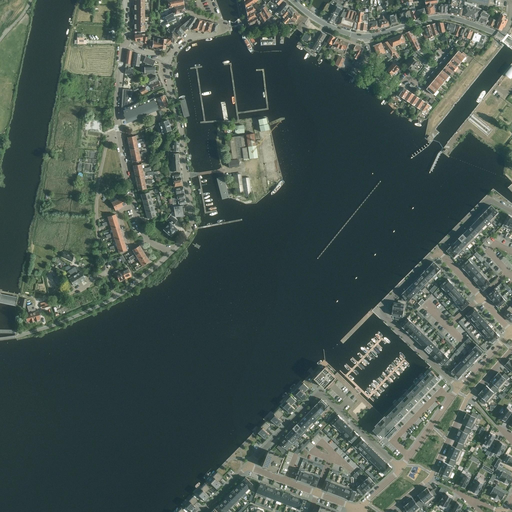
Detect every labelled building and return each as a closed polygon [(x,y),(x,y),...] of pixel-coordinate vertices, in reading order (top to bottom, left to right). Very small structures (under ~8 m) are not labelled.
[(164,0),(164,1),(167,1),(168,9),(174,8),(184,5),(184,0),(164,0)] [(247,0),(244,3),(245,8),(251,5),(257,1),(256,0),(247,0)] [(268,6),(269,5),(274,10),(278,6),(273,3),(270,0),(269,2),(267,4),(268,6)] [(425,0),(425,1),(426,3),(426,6),(427,15),(436,13),(438,12),(438,7),(439,4),(438,3),(437,0),(425,0)] [(451,4),(449,14),(461,16),(463,9),(464,9),(465,2),(456,0),(448,0),(448,4),(451,4)] [(464,9),(463,16),(477,20),(481,10),(476,8),(476,7),(475,7),(475,5),(467,2),(465,1),(465,2),(464,9)] [(285,2),(277,11),(275,14),(279,17),(281,15),(285,10),(289,6),(285,2)] [(260,9),(261,11),(266,20),(270,15),(266,8),(268,6),(267,4),(266,3),(263,5),(259,7),(260,9)] [(175,18),(173,15),(175,15),(185,12),(184,5),(174,8),(175,12),(169,13),(170,15),(166,17),(166,18),(165,19),(167,22),(161,25),(162,27),(165,26),(171,22),(171,21),(175,18)] [(251,5),(245,8),(247,16),(255,12),(251,5)] [(289,6),(285,10),(289,13),(288,14),(289,15),(290,14),(291,15),(292,16),(295,12),(289,6)] [(331,13),(327,20),(333,23),(337,16),(338,14),(339,14),(342,9),(335,6),(331,13)] [(399,13),(401,22),(412,19),(410,10),(409,11),(409,8),(402,9),(403,11),(399,11),(399,13)] [(424,8),(415,11),(417,18),(426,15),(424,8)] [(343,11),(340,17),(341,17),(343,18),(345,19),(354,21),(355,22),(358,12),(348,9),(347,12),(343,11)] [(281,15),(280,16),(279,17),(280,18),(281,17),(284,19),(288,14),(289,13),(285,10),(281,15)] [(483,10),(479,21),(478,22),(486,24),(490,15),(490,13),(490,12),(487,11),(487,12),(483,10)] [(261,11),(259,13),(257,14),(258,16),(262,24),(266,20),(261,11)] [(255,12),(247,16),(248,21),(258,16),(257,14),(255,12)] [(364,13),(358,12),(355,22),(354,21),(354,22),(354,23),(352,29),(355,30),(367,31),(368,23),(368,14),(364,13)] [(388,16),(391,25),(398,23),(396,14),(388,16)] [(502,16),(496,28),(499,30),(502,31),(503,27),(504,27),(508,20),(507,20),(507,16),(504,15),(502,14),(502,16)] [(384,19),(379,20),(381,28),(389,26),(387,15),(383,16),(384,19)] [(491,18),(487,25),(494,28),(497,21),(499,17),(495,15),(493,19),(491,18)] [(258,16),(248,21),(249,26),(249,27),(253,24),(253,25),(256,25),(256,26),(261,25),(260,23),(259,21),(260,20),(258,16)] [(197,18),(192,17),(183,25),(182,25),(182,26),(180,27),(176,30),(175,28),(173,29),(171,31),(172,33),(178,39),(185,33),(189,30),(195,23),(196,19),(197,18)] [(341,17),(338,25),(351,29),(352,28),(352,29),(354,23),(354,22),(354,21),(345,19),(343,18),(341,17)] [(197,18),(195,25),(193,30),(198,31),(200,26),(202,20),(197,18)] [(369,20),(369,23),(370,30),(378,29),(377,21),(375,22),(374,19),(373,19),(372,19),(371,20),(369,20)] [(200,26),(198,31),(203,32),(204,32),(206,22),(202,20),(200,26)] [(206,22),(204,32),(210,32),(213,23),(207,22),(206,22)] [(213,23),(210,32),(217,32),(218,24),(213,23)] [(435,23),(430,25),(434,36),(437,35),(438,37),(440,35),(439,34),(435,23)] [(447,29),(450,30),(449,32),(454,33),(456,25),(448,24),(445,23),(446,27),(448,27),(447,29)] [(430,25),(421,28),(426,40),(429,38),(431,41),(435,39),(434,36),(430,25)] [(456,29),(454,35),(459,37),(462,28),(463,27),(457,25),(456,29)] [(463,28),(460,37),(459,39),(463,40),(463,39),(464,39),(465,37),(468,29),(464,28),(463,28)] [(172,33),(171,31),(168,29),(166,30),(170,34),(168,36),(168,37),(169,38),(173,43),(178,39),(172,33)] [(465,37),(464,39),(463,41),(468,44),(469,42),(470,39),(473,31),(468,29),(465,37)] [(411,31),(406,33),(416,52),(419,55),(421,53),(421,51),(421,49),(411,31)] [(482,34),(474,31),(471,40),(470,43),(477,45),(478,43),(479,43),(482,34)] [(321,32),(317,40),(318,40),(322,43),(327,35),(321,32)] [(302,39),(307,42),(311,36),(306,33),(302,39)] [(142,34),(135,35),(136,42),(140,41),(140,43),(144,43),(146,44),(147,40),(147,38),(142,38),(142,34)] [(402,34),(398,36),(401,44),(402,46),(402,48),(406,47),(405,43),(406,42),(403,37),(402,34)] [(482,34),(479,43),(478,43),(477,45),(483,48),(487,37),(487,36),(482,34)] [(331,35),(327,42),(331,44),(329,47),(329,48),(331,48),(333,45),(337,38),(331,35)] [(149,48),(152,48),(156,49),(156,50),(160,50),(161,49),(165,50),(166,45),(168,46),(172,42),(169,38),(167,40),(157,38),(153,38),(153,41),(150,40),(149,48)] [(333,45),(331,48),(339,52),(344,40),(338,38),(337,38),(333,45)] [(388,40),(388,41),(393,47),(394,49),(396,48),(395,46),(397,46),(393,38),(388,40)] [(318,40),(317,41),(316,41),(311,48),(319,52),(322,47),(320,46),(321,44),(322,43),(318,40)] [(344,40),(339,52),(345,54),(346,50),(349,43),(344,40)] [(383,44),(382,44),(386,53),(386,55),(390,53),(392,56),(393,56),(396,59),(393,60),(394,62),(396,60),(396,61),(398,60),(400,58),(400,57),(397,53),(396,51),(394,49),(393,47),(388,41),(383,44)] [(381,43),(373,46),(377,56),(380,55),(381,57),(386,55),(386,53),(382,44),(381,43)] [(355,58),(352,64),(354,65),(356,61),(357,61),(357,60),(360,56),(361,54),(364,49),(356,46),(353,50),(356,52),(353,57),(355,58)] [(459,51),(455,56),(462,62),(466,57),(467,55),(463,52),(462,54),(459,51)] [(140,54),(134,54),(132,65),(139,66),(140,54)] [(144,59),(143,62),(149,65),(153,66),(155,60),(145,56),(145,57),(144,57),(144,59)] [(339,56),(335,64),(341,67),(345,59),(342,58),(339,56)] [(353,67),(351,69),(357,73),(359,70),(362,73),(366,67),(363,65),(366,60),(360,56),(357,60),(357,61),(356,61),(354,65),(353,67)] [(407,61),(404,64),(406,65),(406,66),(407,66),(407,67),(408,68),(409,68),(412,70),(415,67),(419,70),(422,66),(420,64),(421,62),(417,59),(414,56),(413,58),(412,58),(409,62),(407,61)] [(458,66),(462,62),(455,56),(451,61),(458,66)] [(451,61),(447,65),(454,71),(458,66),(451,61)] [(387,70),(388,70),(388,71),(389,73),(390,72),(393,75),(397,71),(399,73),(403,68),(400,65),(398,65),(397,66),(394,63),(387,70)] [(447,65),(443,70),(450,76),(454,71),(447,65)] [(443,70),(439,75),(446,81),(450,76),(443,70)] [(439,75),(435,80),(442,85),(446,81),(439,75)] [(146,80),(143,82),(145,87),(146,87),(148,86),(151,85),(151,84),(158,81),(155,76),(146,80)] [(435,80),(431,84),(438,90),(442,85),(435,80)] [(148,86),(146,87),(147,90),(151,88),(152,90),(161,86),(158,81),(151,84),(151,85),(148,86)] [(431,84),(427,89),(433,95),(438,90),(431,84)] [(400,94),(399,95),(400,96),(405,99),(410,92),(404,88),(400,94)] [(132,91),(122,90),(121,110),(123,109),(124,110),(123,111),(126,122),(158,109),(157,107),(159,106),(155,97),(147,100),(146,99),(148,99),(131,106),(132,93),(132,90),(132,91)] [(410,92),(405,99),(410,102),(415,95),(410,92)] [(159,106),(161,109),(168,105),(164,95),(156,99),(156,97),(155,97),(159,106)] [(415,95),(410,102),(415,106),(420,98),(415,95)] [(420,98),(415,106),(420,109),(425,102),(420,98)] [(185,101),(180,102),(184,117),(189,116),(185,101)] [(425,102),(420,109),(425,113),(427,114),(430,110),(428,109),(430,105),(425,102)] [(492,130),(471,113),(470,114),(490,130),(487,134),(467,118),(466,119),(487,136),(492,130)] [(266,118),(258,120),(259,126),(259,127),(260,133),(269,130),(268,124),(267,124),(266,118)] [(160,134),(171,130),(168,120),(159,123),(161,129),(159,130),(160,134)] [(224,128),(224,133),(235,132),(235,134),(244,133),(243,125),(234,126),(234,127),(224,128)] [(246,135),(249,158),(249,159),(258,158),(254,133),(246,135)] [(249,158),(246,135),(224,138),(228,161),(239,159),(249,158)] [(136,136),(127,137),(128,144),(144,141),(144,139),(139,140),(137,136),(136,136)] [(144,141),(128,144),(130,150),(138,148),(137,144),(144,142),(144,141)] [(171,145),(168,152),(171,153),(171,152),(177,152),(177,151),(179,151),(179,143),(177,143),(175,143),(173,143),(173,145),(171,145)] [(171,153),(168,152),(168,153),(168,156),(171,156),(171,159),(172,159),(172,163),(179,162),(179,160),(179,153),(176,154),(176,152),(177,152),(171,152),(171,153)] [(139,154),(131,156),(132,162),(141,161),(140,157),(142,156),(141,156),(147,154),(146,153),(141,154),(139,154)] [(240,166),(239,159),(228,161),(229,168),(239,166),(240,166)] [(179,164),(179,162),(172,163),(172,167),(171,167),(171,170),(169,170),(169,173),(172,173),(172,172),(180,171),(179,164)] [(142,170),(134,172),(136,178),(144,176),(143,172),(145,171),(145,172),(150,171),(150,169),(144,170),(142,170)] [(233,175),(236,193),(243,192),(244,197),(252,196),(249,177),(242,178),(241,174),(241,173),(233,174),(233,175)] [(223,176),(217,177),(223,198),(228,196),(223,176)] [(173,180),(169,181),(171,188),(174,187),(182,185),(182,183),(181,178),(173,180)] [(152,181),(137,184),(138,190),(146,189),(145,185),(147,185),(147,184),(150,183),(152,183),(152,181)] [(150,192),(141,195),(142,201),(151,198),(150,192)] [(123,197),(117,200),(121,207),(126,205),(123,197)] [(151,198),(142,201),(144,207),(153,204),(151,198)] [(185,199),(171,202),(172,204),(172,205),(173,207),(176,206),(175,203),(178,202),(178,205),(186,204),(185,199)] [(117,200),(111,203),(115,210),(121,207),(117,200)] [(153,204),(144,207),(146,213),(155,210),(153,204)] [(491,206),(487,210),(494,217),(498,213),(491,206)] [(155,210),(146,213),(147,219),(156,216),(155,210)] [(487,210),(483,214),(491,222),(495,218),(494,217),(487,210)] [(172,212),(170,215),(173,217),(174,218),(177,220),(177,219),(176,217),(184,216),(184,211),(174,212),(172,212)] [(116,214),(107,217),(109,223),(117,220),(116,214)] [(483,214),(479,218),(486,225),(488,227),(492,223),(491,222),(483,214)] [(170,215),(167,219),(170,222),(173,225),(177,220),(171,216),(170,215)] [(511,216),(508,215),(502,226),(507,229),(507,228),(511,219),(511,216)] [(475,222),(482,229),(486,225),(479,218),(475,222)] [(117,220),(109,223),(108,223),(102,225),(103,227),(108,225),(108,226),(110,225),(111,229),(119,226),(117,220)] [(170,222),(163,230),(171,236),(174,232),(176,232),(177,231),(177,230),(177,229),(173,225),(170,222)] [(475,222),(471,226),(479,235),(483,230),(482,229),(475,222)] [(119,226),(111,229),(113,235),(121,232),(119,226)] [(471,226),(467,231),(475,239),(479,235),(471,226)] [(463,235),(471,243),(475,239),(467,231),(463,235)] [(121,232),(113,235),(115,241),(123,238),(121,232)] [(463,234),(459,238),(467,247),(471,243),(463,235),(463,234)] [(123,238),(115,241),(117,247),(125,244),(123,238)] [(455,243),(463,251),(467,247),(459,239),(455,243)] [(455,243),(451,247),(458,254),(459,255),(463,251),(455,243)] [(125,244),(117,247),(119,253),(127,250),(125,244)] [(140,246),(132,250),(136,255),(143,251),(140,246)] [(451,246),(447,251),(454,258),(458,254),(451,247),(451,246)] [(143,251),(136,255),(139,261),(146,256),(143,251)] [(146,256),(139,261),(142,266),(150,262),(146,256)] [(469,259),(461,266),(465,270),(472,264),(469,259)] [(441,269),(434,262),(429,266),(430,267),(437,273),(441,269)] [(472,264),(465,270),(469,274),(477,266),(474,262),(472,264)] [(68,271),(72,277),(69,278),(74,286),(80,283),(75,275),(71,269),(69,265),(65,268),(67,272),(68,271)] [(477,266),(469,274),(472,278),(481,270),(477,266)] [(71,269),(75,275),(80,283),(85,279),(80,272),(78,273),(74,267),(71,269)] [(438,275),(437,273),(430,267),(426,271),(434,279),(438,275)] [(113,273),(114,274),(114,275),(116,274),(119,281),(125,279),(122,271),(121,269),(113,272),(113,273)] [(128,269),(122,271),(125,279),(131,276),(128,269)] [(434,279),(426,271),(425,270),(421,274),(422,275),(429,282),(430,283),(434,279)] [(472,278),(476,282),(485,274),(481,270),(472,278)] [(476,282),(480,286),(487,280),(488,278),(485,274),(476,282)] [(429,282),(422,275),(418,279),(425,286),(429,282)] [(414,283),(422,291),(426,287),(425,286),(418,279),(414,283)] [(444,290),(451,283),(448,279),(440,286),(444,290)] [(479,286),(483,291),(491,284),(487,280),(480,286),(479,286)] [(410,287),(418,295),(422,291),(414,283),(410,287)] [(447,294),(455,287),(451,283),(444,290),(443,290),(447,294)] [(495,288),(487,295),(491,300),(491,299),(499,292),(501,291),(497,286),(495,288)] [(410,287),(406,291),(413,298),(414,299),(418,295),(410,287)] [(447,294),(446,295),(450,299),(451,298),(458,291),(455,287),(447,294)] [(401,295),(408,302),(413,298),(406,291),(405,290),(401,295)] [(451,298),(454,302),(462,295),(458,291),(451,298)] [(491,299),(495,303),(503,296),(499,292),(491,299)] [(0,302),(15,306),(17,297),(1,294),(1,293),(0,293),(0,302)] [(458,306),(466,299),(462,295),(454,302),(458,306)] [(495,303),(495,304),(498,308),(506,301),(508,299),(504,295),(503,296),(495,303)] [(462,310),(470,303),(466,299),(458,306),(462,310)] [(405,311),(406,301),(400,300),(400,304),(394,303),(393,309),(405,311)] [(30,305),(32,313),(34,321),(39,320),(39,319),(40,318),(38,311),(34,313),(33,311),(35,311),(33,304),(30,305)] [(31,313),(25,315),(27,322),(30,321),(30,322),(34,321),(32,313),(30,305),(27,306),(29,313),(30,312),(31,313)] [(507,310),(503,314),(511,322),(511,321),(511,313),(511,314),(511,313),(511,309),(509,307),(507,309),(507,310)] [(466,315),(470,319),(471,318),(477,312),(478,312),(474,308),(466,315)] [(397,320),(404,321),(405,311),(393,309),(392,316),(398,316),(397,320)] [(474,323),(481,317),(477,312),(471,318),(470,319),(469,320),(472,324),(474,323)] [(476,328),(484,321),(481,317),(474,323),(472,324),(476,328)] [(407,318),(400,325),(404,329),(412,322),(407,318)] [(484,321),(476,328),(480,332),(488,325),(484,321)] [(416,326),(412,322),(404,329),(409,333),(416,326)] [(413,337),(421,329),(417,325),(416,326),(409,333),(413,337)] [(488,325),(480,332),(483,336),(492,329),(488,325)] [(417,341),(424,334),(425,333),(421,329),(413,337),(417,341)] [(487,340),(488,339),(495,333),(492,329),(483,336),(487,340)] [(488,339),(492,343),(500,336),(496,332),(495,333),(488,339)] [(421,345),(428,338),(424,334),(417,341),(421,345)] [(432,342),(428,338),(421,345),(425,349),(432,342)] [(429,353),(436,346),(437,345),(433,341),(432,342),(425,349),(429,353)] [(477,345),(473,349),(480,355),(480,356),(484,352),(477,345)] [(433,357),(440,350),(436,346),(429,353),(433,357)] [(471,347),(468,351),(476,359),(480,355),(473,349),(471,347)] [(438,361),(444,354),(446,352),(441,349),(440,350),(433,357),(438,361)] [(476,359),(468,351),(464,355),(472,363),(476,359)] [(441,365),(449,358),(444,354),(438,361),(437,361),(441,365)] [(472,363),(464,355),(460,359),(469,367),(472,363)] [(460,359),(456,363),(465,371),(469,367),(460,359)] [(456,363),(453,367),(461,375),(465,371),(456,363)] [(326,367),(315,378),(322,385),(326,389),(337,377),(326,367)] [(452,367),(448,371),(450,372),(458,379),(462,375),(461,375),(453,367),(452,367)] [(431,370),(373,430),(382,438),(440,379),(440,378),(438,377),(438,376),(431,370)] [(496,373),(494,376),(495,376),(494,377),(504,385),(508,381),(507,380),(509,378),(504,373),(502,376),(498,372),(497,374),(496,373)] [(492,379),(490,381),(494,384),(492,387),(497,391),(499,389),(500,389),(504,385),(494,377),(493,376),(491,378),(492,379)] [(298,397),(299,396),(303,400),(307,396),(305,393),(309,389),(304,383),(295,392),(297,394),(296,395),(298,397)] [(484,387),(482,389),(483,390),(482,390),(492,398),(496,394),(495,393),(497,391),(492,387),(490,389),(486,386),(485,387),(484,387)] [(482,390),(478,394),(482,398),(480,400),(485,404),(487,402),(488,403),(492,398),(482,390)] [(283,406),(290,413),(295,409),(292,406),(297,402),(291,396),(286,401),(287,402),(283,406)] [(329,406),(321,399),(317,404),(324,411),(325,411),(329,406)] [(324,411),(317,404),(313,408),(314,408),(321,415),(322,416),(326,412),(325,411),(324,411)] [(502,414),(500,417),(505,422),(505,421),(510,415),(511,416),(511,408),(508,406),(504,411),(503,410),(501,413),(502,414)] [(313,408),(310,412),(317,419),(321,415),(314,408),(313,408)] [(274,414),(274,415),(270,419),(278,426),(282,422),(279,419),(284,414),(278,409),(274,414)] [(317,419),(310,412),(306,416),(314,424),(318,420),(317,419)] [(466,413),(464,418),(475,424),(478,418),(477,418),(478,415),(472,412),(471,415),(466,413)] [(343,419),(338,415),(331,422),(335,426),(335,427),(342,420),(343,419)] [(314,424),(306,416),(302,420),(309,427),(309,428),(310,428),(314,424)] [(462,421),(461,424),(466,426),(465,429),(471,431),(472,428),(473,429),(475,424),(464,418),(464,419),(463,418),(462,421)] [(309,427),(302,420),(298,424),(304,431),(305,432),(309,428),(309,427)] [(339,431),(346,423),(342,420),(335,427),(335,426),(334,427),(339,431)] [(257,431),(265,439),(270,434),(266,431),(270,426),(266,422),(257,431)] [(350,427),(346,423),(339,431),(343,435),(350,427)] [(298,424),(297,424),(293,428),(294,428),(300,435),(304,431),(298,424)] [(396,426),(386,436),(389,438),(398,428),(396,426)] [(354,431),(350,427),(343,435),(347,439),(348,439),(347,438),(354,431)] [(293,428),(290,432),(298,440),(302,436),(300,435),(294,428),(293,428)] [(457,431),(456,434),(456,435),(468,440),(470,435),(469,434),(471,431),(465,429),(463,431),(459,429),(458,431),(457,431)] [(352,443),(359,435),(354,431),(347,438),(348,439),(352,443)] [(290,432),(285,437),(286,438),(287,438),(293,444),(294,445),(298,440),(290,432)] [(486,440),(482,445),(491,450),(493,447),(494,445),(492,443),(494,439),(496,436),(490,433),(488,436),(486,435),(484,439),(486,440)] [(455,438),(454,440),(458,442),(457,445),(463,448),(464,445),(465,445),(468,440),(456,435),(455,435),(454,437),(455,438)] [(357,448),(364,441),(365,441),(361,437),(353,444),(357,448)] [(286,438),(280,444),(285,448),(287,450),(293,444),(287,438),(286,438)] [(361,452),(368,445),(364,441),(357,448),(361,452)] [(491,450),(488,455),(491,457),(494,452),(500,456),(502,452),(503,453),(505,449),(504,448),(506,445),(500,441),(500,442),(496,449),(493,447),(491,450)] [(364,457),(372,449),(368,445),(361,452),(360,453),(364,457)] [(449,447),(448,450),(449,450),(449,451),(460,456),(463,451),(462,450),(463,448),(457,445),(456,448),(451,445),(450,448),(449,447)] [(369,459),(376,453),(372,449),(364,457),(368,461),(369,459)] [(285,457),(269,451),(263,467),(279,473),(285,457)] [(447,454),(446,456),(451,458),(450,461),(455,464),(457,461),(458,462),(460,456),(449,451),(448,451),(446,453),(447,454)] [(380,456),(376,453),(369,459),(373,463),(380,456)] [(376,467),(384,460),(380,456),(373,463),(372,464),(376,467)] [(387,464),(384,460),(376,467),(375,468),(380,472),(381,471),(387,464)] [(442,464),(440,466),(441,467),(453,473),(453,472),(452,472),(455,464),(450,461),(448,464),(444,462),(442,464)] [(392,467),(388,463),(387,464),(381,471),(385,475),(392,467)] [(483,465),(482,469),(493,473),(495,469),(483,465)] [(299,469),(295,479),(301,481),(304,471),(305,470),(305,469),(300,467),(299,469)] [(441,467),(439,473),(443,475),(442,478),(448,480),(449,477),(450,478),(453,473),(441,467)] [(306,482),(310,472),(305,470),(304,471),(301,481),(306,482)] [(459,484),(459,485),(465,488),(467,484),(467,485),(469,481),(471,477),(465,474),(466,472),(463,470),(460,476),(463,477),(460,483),(459,484)] [(511,476),(501,470),(497,477),(502,479),(501,481),(507,484),(508,483),(511,484),(511,481),(511,476)] [(209,482),(216,489),(221,485),(218,482),(223,478),(217,472),(212,477),(213,478),(209,482)] [(315,474),(310,472),(306,482),(311,484),(314,475),(315,475),(315,474)] [(311,484),(311,485),(316,487),(321,475),(315,473),(315,474),(315,475),(314,475),(311,484)] [(472,490),(471,491),(477,494),(479,491),(480,491),(482,487),(481,487),(485,481),(476,476),(473,482),(476,484),(472,490)] [(376,485),(369,477),(365,480),(364,481),(371,488),(371,489),(376,485)] [(252,484),(245,478),(241,482),(248,488),(252,484)] [(326,478),(322,489),(327,491),(328,491),(327,491),(331,482),(331,480),(332,480),(326,478)] [(332,493),(337,482),(331,480),(331,482),(327,491),(328,491),(332,493)] [(367,491),(371,488),(364,481),(365,480),(364,480),(360,484),(367,492),(367,491)] [(248,488),(241,482),(237,485),(244,492),(248,488)] [(342,484),(337,482),(332,493),(337,495),(342,484)] [(256,492),(255,495),(260,497),(265,485),(259,483),(256,492)] [(197,494),(204,501),(209,497),(205,493),(210,489),(205,484),(200,489),(201,490),(197,494)] [(337,495),(343,497),(346,487),(347,487),(347,486),(342,484),(337,495)] [(363,496),(367,492),(367,491),(367,492),(360,484),(356,488),(363,496)] [(244,492),(237,485),(234,489),(241,496),(244,492)] [(265,485),(260,497),(265,499),(266,496),(270,487),(265,485)] [(275,489),(270,487),(266,496),(271,498),(275,489)] [(346,487),(343,497),(347,499),(348,499),(351,490),(352,489),(347,487),(346,487)] [(427,487),(422,491),(430,501),(435,497),(434,496),(437,494),(433,490),(430,492),(427,487)] [(494,487),(490,494),(493,495),(492,496),(498,500),(499,499),(501,500),(505,494),(494,487)] [(241,496),(234,489),(230,493),(237,500),(241,496)] [(280,491),(275,489),(271,498),(276,500),(280,491)] [(347,499),(353,501),(355,495),(356,496),(357,493),(356,493),(356,492),(351,490),(348,499),(347,499)] [(285,493),(280,491),(276,500),(281,502),(285,493)] [(420,493),(418,495),(421,499),(419,501),(423,506),(425,504),(426,505),(430,501),(422,491),(421,491),(419,493),(420,493)] [(237,500),(230,493),(226,497),(233,504),(237,500)] [(290,495),(285,493),(281,502),(286,504),(290,495)] [(442,501),(439,507),(448,511),(450,508),(451,505),(449,503),(452,497),(446,494),(444,497),(443,496),(441,500),(442,501)] [(286,504),(286,506),(291,508),(292,506),(295,497),(290,495),(286,504)] [(185,506),(191,511),(194,511),(197,509),(193,505),(198,501),(193,496),(188,501),(189,502),(185,506)] [(229,508),(233,504),(226,497),(222,501),(229,508)] [(300,499),(295,497),(292,506),(297,508),(300,499)] [(305,501),(300,499),(297,508),(302,510),(305,501)] [(410,500),(408,502),(409,502),(408,503),(415,511),(416,511),(421,509),(420,508),(423,506),(419,501),(416,503),(413,499),(411,500),(410,500)] [(199,509),(202,505),(198,501),(194,505),(199,509)] [(225,511),(229,508),(222,501),(218,505),(225,511)] [(448,511),(447,511),(460,511),(462,510),(461,509),(463,505),(457,502),(453,509),(450,508),(448,511)] [(415,511),(408,503),(404,506),(407,510),(405,511),(415,511)]
